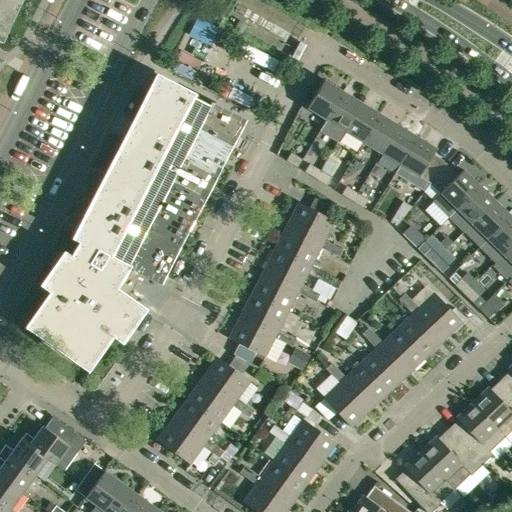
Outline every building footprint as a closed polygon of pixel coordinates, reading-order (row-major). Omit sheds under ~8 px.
[(0,0),(0,42),(2,44),(22,0),(0,0)] [(246,23),(240,19),(235,28),(242,31),(246,23)] [(159,282),(234,137),(242,120),(211,104),(210,106),(205,103),(186,94),(187,92),(156,76),(73,237),(79,241),(69,257),(63,253),(41,284),(51,291),(26,326),(87,369),(111,334),(121,341),(143,310),(124,296),(132,284),(139,272),(159,282)] [(325,120),(342,92),(323,81),(306,108),(325,120)] [(342,92),(325,120),(318,131),(337,142),(344,131),(361,103),(342,92)] [(344,131),(362,143),(379,115),(361,103),(344,131)] [(398,126),(379,115),(362,143),(381,154),(398,126)] [(381,154),(400,165),(417,138),(398,126),(381,154)] [(435,149),(417,138),(400,165),(418,177),(430,184),(446,164),(432,155),(435,149)] [(285,161),(296,168),(301,160),(290,153),(285,161)] [(309,164),(304,172),(315,179),(320,171),(309,164)] [(446,164),(430,184),(440,194),(432,202),(447,217),(455,209),(478,186),(462,170),(457,175),(446,164)] [(315,179),(326,186),(330,178),(320,171),(315,179)] [(494,201),(478,186),(455,209),(447,217),(463,232),(471,224),(494,201)] [(352,202),(356,194),(346,187),(341,195),(352,202)] [(356,194),(352,202),(362,208),(367,200),(356,194)] [(463,232),(478,248),(487,239),(509,216),(494,201),(471,224),(463,232)] [(322,244),(323,241),(334,221),(298,203),(286,226),(322,244)] [(389,223),(396,227),(407,214),(398,208),(389,223)] [(511,244),(511,218),(509,216),(487,239),(478,248),(494,263),(502,255),(511,244)] [(286,226),(274,249),(310,267),(311,266),(320,248),(329,253),(333,245),(323,241),(322,244),(286,226)] [(511,244),(502,255),(494,263),(510,278),(511,275),(511,244)] [(333,245),(329,253),(338,257),(342,250),(333,245)] [(432,264),(439,257),(429,248),(423,255),(432,264)] [(299,289),(301,285),(310,267),(274,249),(263,271),(299,289)] [(439,257),(432,264),(441,273),(448,266),(439,257)] [(251,293),(287,312),(297,293),(306,298),(310,290),(301,285),(299,289),(263,271),(251,293)] [(463,294),(469,288),(460,279),(454,285),(463,294)] [(478,296),(469,288),(463,294),(472,303),(478,296)] [(310,290),(306,298),(315,302),(319,295),(310,290)] [(276,334),(278,330),(287,312),(251,293),(240,316),(276,334)] [(398,300),(405,307),(411,301),(404,294),(398,300)] [(434,294),(418,309),(415,312),(442,341),(462,323),(434,294)] [(424,358),(442,341),(415,312),(418,309),(411,301),(405,307),(412,314),(397,329),(424,358)] [(478,309),(488,318),(494,312),(485,303),(478,309)] [(276,334),(240,316),(228,339),(264,357),(274,338),(283,342),(287,335),(278,330),(276,334)] [(368,342),(374,336),(367,328),(361,334),(368,342)] [(406,375),(424,358),(397,329),(381,343),(378,346),(406,375)] [(296,340),(287,335),(283,342),(292,347),(296,340)] [(387,393),(406,375),(378,346),(381,343),(374,336),(368,342),(375,349),(360,363),(387,393)] [(301,370),(308,356),(293,349),(286,363),(301,370)] [(217,358),(202,379),(234,402),(231,406),(240,412),(245,405),(236,399),(249,381),(217,358)] [(332,376),(338,371),(331,363),(325,369),(332,376)] [(369,410),(387,393),(360,363),(345,378),(342,381),(369,410)] [(511,368),(500,380),(511,393),(511,368)] [(350,428),(369,410),(342,381),(345,378),(338,371),(332,376),(339,384),(323,399),(350,428)] [(187,399),(219,423),(229,410),(231,406),(234,402),(202,379),(187,399)] [(511,393),(500,380),(483,396),(481,394),(472,403),(504,437),(511,429),(511,393)] [(187,399),(172,420),(204,444),(207,440),(219,423),(187,399)] [(504,437),(472,403),(462,412),(464,414),(447,430),(481,465),(492,455),(489,452),(504,437)] [(253,411),(245,405),(240,412),(248,418),(253,411)] [(204,444),(172,420),(157,441),(189,464),(202,446),(210,452),(215,446),(207,440),(204,444)] [(290,438),(281,432),(276,438),(285,444),(287,441),(320,464),(335,443),(303,420),(290,438)] [(20,440),(46,459),(54,465),(54,464),(63,471),(77,452),(42,426),(33,439),(25,433),(20,440)] [(268,432),(276,438),(281,432),(273,426),(268,432)] [(481,465),(447,430),(430,446),(429,443),(419,452),(453,488),(469,474),(470,476),(481,465)] [(4,445),(0,451),(34,475),(46,459),(20,440),(12,451),(4,445)] [(305,485),(320,464),(287,441),(285,444),(272,461),(305,485)] [(212,454),(218,459),(223,452),(215,446),(210,452),(212,454)] [(0,477),(21,493),(34,475),(0,451),(0,450),(0,459),(4,462),(0,467),(0,477)] [(453,488),(419,452),(410,461),(412,463),(395,479),(425,511),(431,511),(440,504),(438,503),(453,488)] [(218,459),(212,454),(207,460),(214,465),(218,459)] [(290,505),(305,485),(272,461),(260,478),(258,482),(290,505)] [(90,490),(103,471),(93,464),(80,483),(90,490)] [(247,479),(252,472),(244,466),(239,473),(247,479)] [(90,511),(101,511),(122,485),(103,471),(90,490),(84,498),(95,505),(90,511)] [(258,482),(260,478),(252,472),(247,479),(255,485),(242,503),(254,511),(285,511),(290,505),(258,482)] [(0,504),(9,510),(21,493),(0,477),(0,504)] [(90,490),(80,483),(74,490),(84,498),(90,490)] [(122,485),(101,511),(127,511),(139,497),(122,485)] [(350,511),(409,511),(373,486),(359,505),(357,504),(350,511)] [(154,511),(157,510),(139,497),(127,511),(154,511)]
